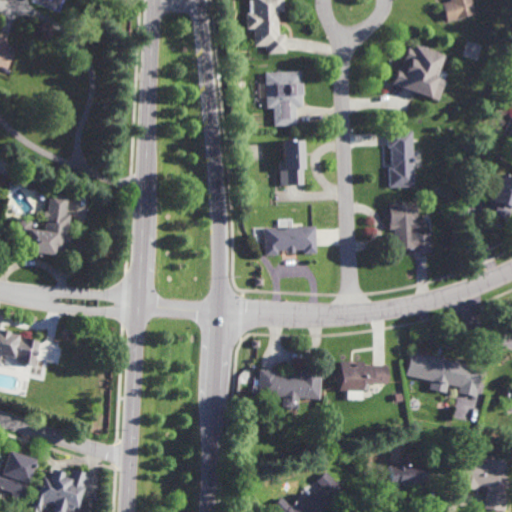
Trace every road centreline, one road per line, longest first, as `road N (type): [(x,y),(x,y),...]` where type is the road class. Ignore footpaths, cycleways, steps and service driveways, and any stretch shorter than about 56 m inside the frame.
road 1 (primary): [(207,511),(220,234),(198,0)]
road 2 (primary): [(154,0),(127,511)]
road 3 (residential): [(219,312),(381,312),(449,296),(511,269)]
road 4 (residential): [(347,39),(350,316)]
road 5 (residential): [(335,30),(347,39),(369,28),(380,0),(324,10),(335,30)]
road 6 (residential): [(130,462),(0,417)]
